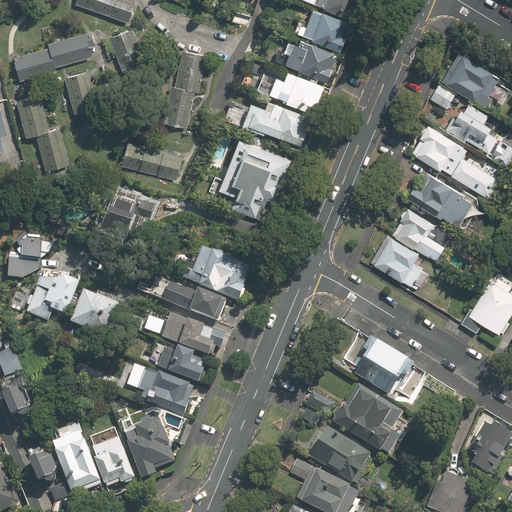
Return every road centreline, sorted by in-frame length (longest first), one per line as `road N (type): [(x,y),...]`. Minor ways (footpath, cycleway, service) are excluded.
road 1 (tertiary): [(418,0),(306,268)]
road 2 (tertiary): [(306,268),(214,492)]
road 3 (residential): [(511,390),(306,268)]
